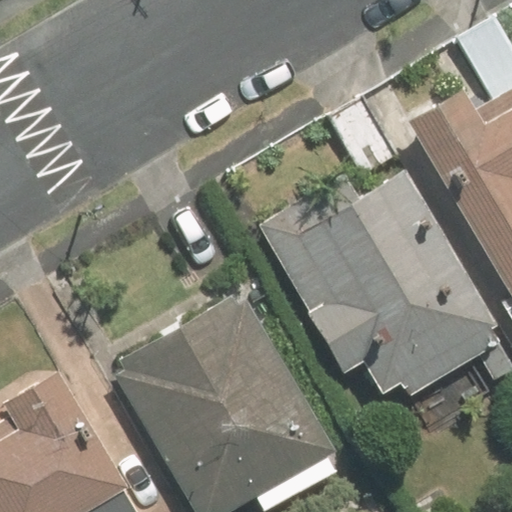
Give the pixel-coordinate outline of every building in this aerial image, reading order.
[(389,90),(367,105),(511,331),(511,46),(491,14),(451,39),(484,90),(463,103),(450,83),(404,112),(389,90)] [(351,98),(326,112),(363,177),(388,162),(351,98)] [(311,194),(255,226),(337,370),(358,358),(378,392),(397,381),(408,398),(477,359),(489,380),(511,366),(511,361),(401,167),(321,212),(311,194)] [(259,511),(338,465),(234,290),(104,367),(190,511),(228,511),(251,498),(259,511)] [(132,511),(51,369),(0,398),(0,407),(6,417),(0,420),(0,511),(132,511)]
